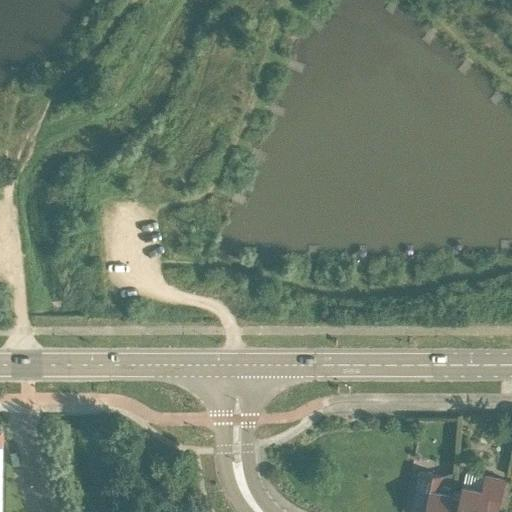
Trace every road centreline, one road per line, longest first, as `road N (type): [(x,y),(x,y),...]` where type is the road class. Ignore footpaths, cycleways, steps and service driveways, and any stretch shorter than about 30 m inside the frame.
road 1 (tertiary): [(235,364),(511,363)]
road 2 (unclassified): [(235,364),(230,303),(145,298),(129,201)]
road 3 (tertiary): [(26,365),(235,364)]
road 4 (unclassified): [(26,365),(0,200)]
road 5 (unclassified): [(257,511),(236,469),(235,364)]
